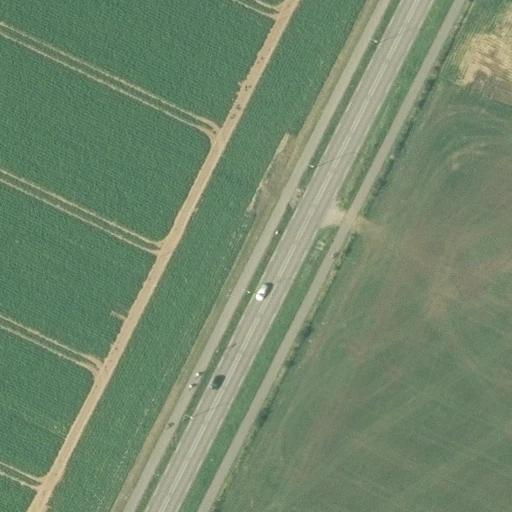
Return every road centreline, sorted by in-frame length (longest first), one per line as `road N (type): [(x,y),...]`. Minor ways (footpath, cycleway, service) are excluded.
road 1 (secondary): [(159,511),(417,0)]
road 2 (track): [(511,226),(393,247),(258,180)]
